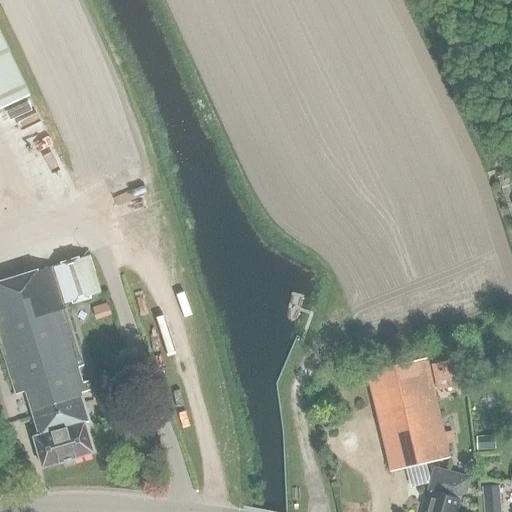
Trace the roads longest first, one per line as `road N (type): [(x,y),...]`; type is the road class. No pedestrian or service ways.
road 1 (unknown): [(189,511),(120,278),(65,226),(38,236),(25,229),(0,172)]
road 2 (track): [(317,511),(296,384),(336,287)]
road 3 (tertiary): [(0,509),(159,511)]
